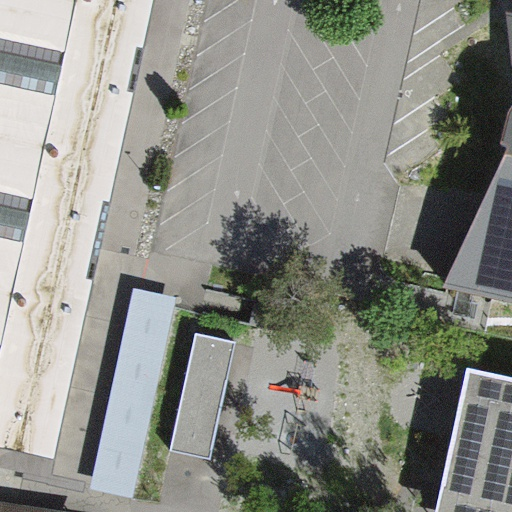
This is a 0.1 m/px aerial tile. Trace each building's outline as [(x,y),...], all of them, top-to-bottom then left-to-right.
[(0,0),(0,447),(53,459),(154,0),(0,0)] [(438,283),(511,299),(511,107),(501,152),(509,155),(438,283)] [(175,299),(135,290),(91,487),(131,496),(175,299)] [(236,344),(196,336),(171,451),(211,459),(236,344)] [(511,511),(511,383),(470,374),(439,511),(511,511)]
